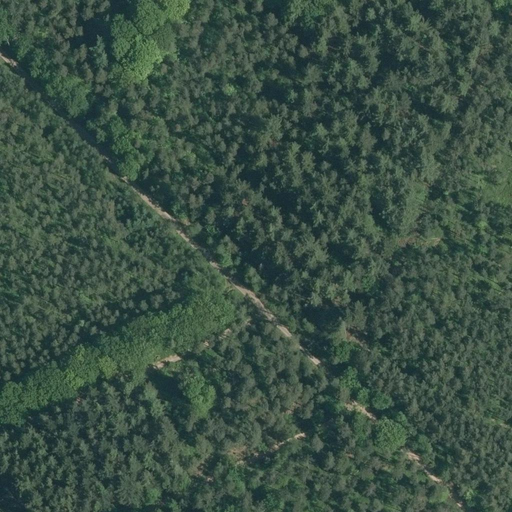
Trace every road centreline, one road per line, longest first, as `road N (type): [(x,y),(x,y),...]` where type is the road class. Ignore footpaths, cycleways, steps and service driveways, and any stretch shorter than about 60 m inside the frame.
road 1 (track): [(0,51),(266,313)]
road 2 (track): [(0,441),(266,313)]
road 3 (track): [(362,407),(144,511)]
road 4 (track): [(362,407),(467,511)]
road 5 (track): [(266,313),(362,407)]
